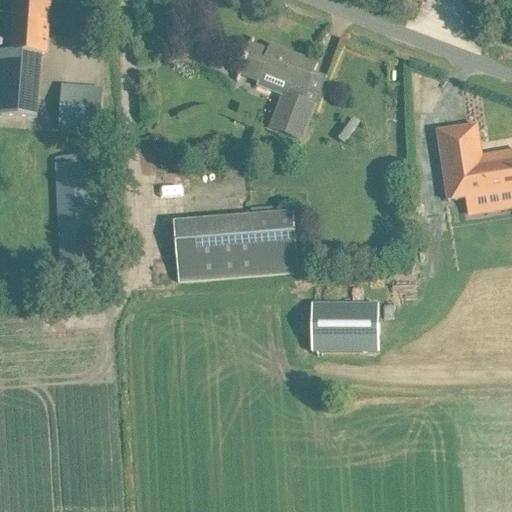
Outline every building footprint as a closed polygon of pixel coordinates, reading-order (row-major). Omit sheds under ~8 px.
[(13,0),(9,52),(40,55),(47,55),(51,0),(13,0)] [(270,51),(251,44),(239,76),(261,84),(264,74),(291,85),(287,97),(302,102),(316,65),(272,47),(270,51)] [(9,52),(0,51),(0,115),(35,118),(40,55),(9,52)] [(98,131),(102,93),(63,89),(59,128),(98,131)] [(301,141),(314,107),(302,102),(287,97),(286,96),(273,130),(301,141)] [(476,127),(438,133),(450,202),(511,191),(511,152),(481,158),(476,127)] [(63,285),(97,283),(91,163),(56,165),(63,285)] [(180,284),(299,274),(294,213),(175,223),(180,284)] [(474,271),(511,263),(503,218),(465,225),(474,271)] [(511,286),(441,297),(444,313),(410,318),(414,349),(511,334),(511,286)] [(381,353),(385,306),(317,300),(313,347),(381,353)]
